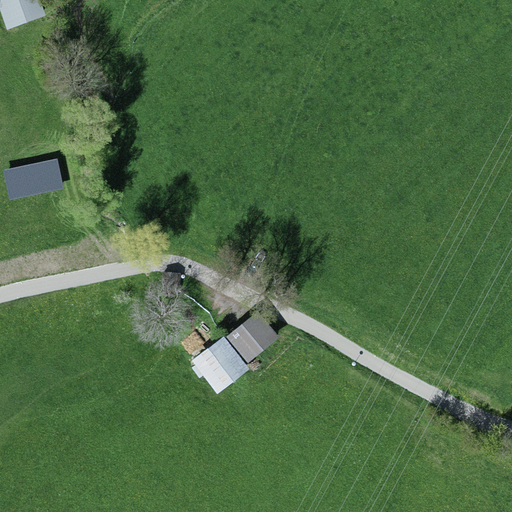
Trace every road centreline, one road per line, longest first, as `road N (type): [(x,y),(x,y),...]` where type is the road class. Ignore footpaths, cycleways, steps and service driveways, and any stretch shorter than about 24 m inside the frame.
road 1 (unclassified): [(511,419),(450,400),(344,336),(191,265)]
road 2 (unclassified): [(0,293),(157,262),(191,265)]
